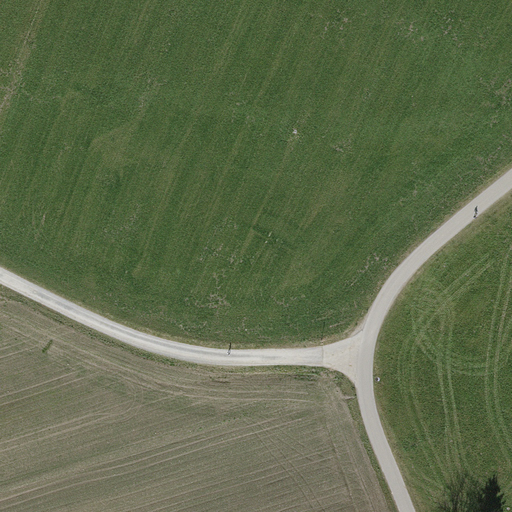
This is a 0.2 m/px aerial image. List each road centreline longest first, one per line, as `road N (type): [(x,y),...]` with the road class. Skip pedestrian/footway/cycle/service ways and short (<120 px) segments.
road 1 (unclassified): [(511,182),(417,255),(368,333),(363,397),(404,511)]
road 2 (track): [(0,275),(117,334),(215,359),(362,359)]
